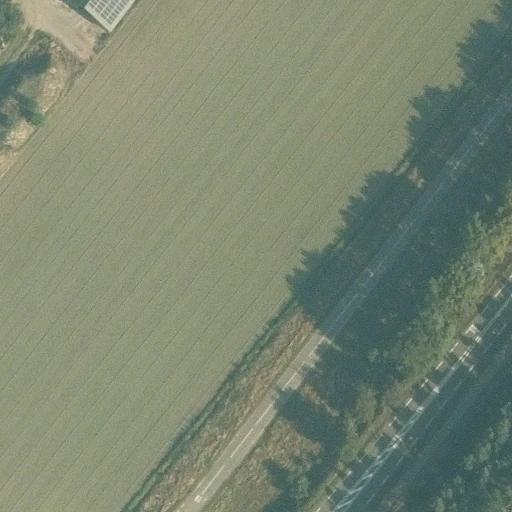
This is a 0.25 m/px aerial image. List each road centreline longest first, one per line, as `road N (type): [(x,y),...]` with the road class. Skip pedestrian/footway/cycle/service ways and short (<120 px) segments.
road 1 (unclassified): [(181,511),(511,80)]
road 2 (secondary): [(342,511),(511,295)]
